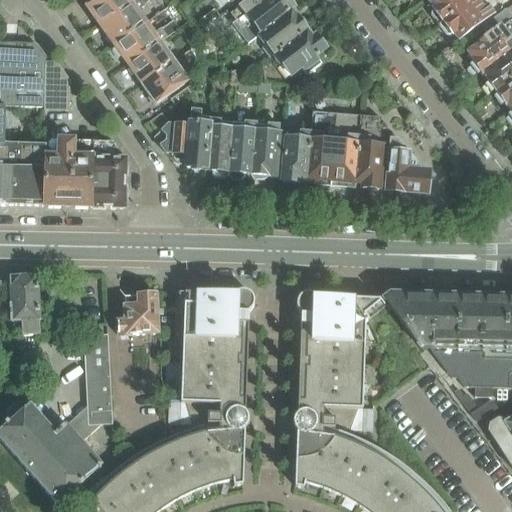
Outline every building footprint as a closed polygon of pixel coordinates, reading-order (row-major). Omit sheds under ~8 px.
[(95,0),(85,8),(86,9),(90,15),(91,16),(99,28),(101,26),(131,5),(127,0),(95,0)] [(143,6),(149,2),(148,0),(138,0),(131,5),(101,26),(107,35),(106,38),(110,44),(113,43),(115,46),(145,24),(137,13),(145,8),(143,6)] [(285,0),(249,0),(229,16),(234,23),(231,26),(239,35),(248,28),(256,39),(258,37),(290,13),(294,10),(285,0)] [(434,0),(429,4),(433,10),(431,12),(432,13),(431,14),(431,17),(439,27),(473,0),(434,0)] [(486,6),(482,9),(474,0),(473,0),(439,27),(446,36),(448,37),(450,35),(452,38),(454,36),(458,42),(493,15),(486,6)] [(511,7),(505,11),(505,10),(492,20),(499,28),(487,36),(489,38),(468,54),(473,61),(471,62),(472,64),(470,65),(470,68),(475,75),(478,75),(480,74),(511,50),(511,27),(509,23),(511,20),(511,7)] [(213,13),(197,25),(202,31),(218,19),(213,13)] [(296,19),(295,20),(290,13),(258,37),(274,58),(306,33),(307,33),(307,27),(302,21),(296,19)] [(208,37),(222,27),(218,21),(204,31),(208,37)] [(159,45),(179,31),(173,22),(153,36),(145,24),(115,46),(117,48),(115,51),(119,56),(122,56),(129,66),(159,45)] [(314,38),(311,40),(306,33),(274,58),(271,60),(278,68),(280,66),(290,79),(300,71),(305,78),(320,67),(315,60),(326,52),(314,38)] [(189,52),(195,48),(195,38),(184,46),(189,52)] [(43,109),(45,64),(45,60),(32,43),(0,42),(0,107),(4,108),(18,108),(43,109)] [(143,85),(173,64),(159,45),(129,66),(130,68),(129,71),(133,77),(136,76),(143,85)] [(189,52),(186,54),(194,64),(195,48),(189,52)] [(511,50),(480,74),(487,83),(485,84),(484,87),(490,93),(493,94),(494,93),(495,94),(511,80),(511,50)] [(68,84),(55,64),(45,64),(43,109),(43,113),(67,113),(68,84)] [(155,107),(187,84),(173,64),(143,85),(140,86),(155,107)] [(511,80),(495,94),(496,95),(494,96),(494,98),(500,106),(503,106),(504,105),(509,111),(511,109),(511,80)] [(238,84),(237,94),(257,96),(258,86),(250,85),(238,84)] [(259,86),(258,95),(269,96),(269,87),(259,86)] [(286,88),(285,97),(288,98),(293,98),(294,89),(286,88)] [(173,108),(190,96),(186,91),(169,102),(173,108)] [(315,91),(314,100),(327,101),(328,92),(315,91)] [(3,146),(4,108),(0,107),(0,208),(15,208),(17,146),(3,146)] [(186,164),(185,173),(204,174),(209,122),(209,118),(200,118),(201,113),(194,113),(190,113),(189,128),(186,164)] [(312,126),(308,181),(315,182),(314,187),(330,188),(336,117),(313,115),(312,126)] [(154,131),(165,123),(160,117),(149,125),(154,131)] [(336,117),(330,188),(331,188),(355,190),(355,186),(360,119),(358,119),(338,117),(337,117),(336,117)] [(360,119),(355,186),(363,186),(362,191),(378,192),(379,185),(380,171),(382,142),(386,142),(387,132),(378,120),(361,119),(360,119)] [(209,122),(204,174),(208,174),(213,175),(213,179),(215,182),(223,183),(226,180),(231,131),(219,130),(219,122),(209,122)] [(231,131),(226,180),(228,180),(230,180),(232,184),(239,184),(243,181),(243,178),(247,178),(250,178),(255,126),(252,125),(232,124),(231,131)] [(281,177),(281,183),(298,185),(299,181),(308,181),(312,126),(306,125),(302,125),(301,135),(300,142),(285,141),(282,165),(281,177)] [(250,178),(250,180),(252,181),(255,184),(262,184),(266,181),(266,180),(274,180),(276,158),(279,128),(255,126),(250,178)] [(156,142),(156,143),(165,156),(166,156),(171,157),(171,160),(174,163),(184,164),(186,164),(189,128),(183,128),(168,127),(156,137),(156,142)] [(380,171),(379,185),(383,185),(386,185),(386,192),(426,196),(427,181),(421,174),(417,174),(417,169),(407,156),(403,155),(403,151),(396,143),(387,132),(386,142),(382,142),(380,171)] [(68,210),(69,143),(44,143),(44,147),(42,209),(68,210)] [(69,143),(68,210),(92,210),(93,144),(69,143)] [(93,144),(92,210),(94,210),(117,211),(124,205),(125,163),(112,144),(111,144),(110,144),(96,144),(93,144)] [(42,209),(44,147),(17,146),(15,208),(42,209)] [(22,340),(39,339),(36,280),(9,282),(12,334),(12,338),(22,337),(22,340)] [(185,499),(192,495),(200,492),(208,489),(216,487),(224,484),(233,483),(234,489),(243,487),(244,432),(246,430),(247,428),(246,426),(246,419),(248,417),(247,415),(245,413),(249,314),(251,312),(253,309),(254,306),(254,303),(253,300),(251,297),(249,295),(246,293),(243,293),(239,293),(236,295),(234,297),(185,295),(181,427),(193,427),(195,432),(187,435),(179,438),(172,441),(164,445),(157,449),(149,453),(142,457),(135,462),(128,466),(110,480),(103,486),(96,492),(85,501),(97,511),(162,511),(163,511),(170,507),(177,503),(185,499)] [(117,324),(118,339),(159,337),(156,298),(152,298),(150,295),(143,296),(141,298),(137,298),(137,299),(125,300),(125,308),(124,308),(125,323),(117,324)] [(429,490),(421,482),(413,475),(404,468),(395,462),(386,456),(377,450),(367,445),(363,443),(348,437),(350,433),(362,433),(364,378),(365,363),(367,322),(385,309),(382,304),(366,317),(354,301),(317,300),(315,297),(312,296),(308,295),(305,295),(302,297),(299,298),(297,301),(296,304),(296,307),(297,311),(298,314),(300,316),(297,415),(295,417),(294,419),(296,421),(296,428),(294,430),(295,432),(296,434),(294,489),(303,491),(305,485),(316,489),(327,493),(338,498),(349,503),(359,509),(362,511),(447,511),(443,506),(436,498),(429,490)] [(511,300),(391,297),(391,299),(433,357),(439,364),(444,372),(450,380),(457,380),(464,390),(511,390),(511,300)] [(109,378),(107,341),(87,342),(87,351),(83,351),(84,353),(87,353),(89,378),(85,378),(85,380),(89,379),(90,398),(86,398),(86,400),(90,400),(90,406),(66,428),(59,420),(48,429),(40,420),(40,419),(30,408),(26,411),(19,402),(0,418),(0,422),(6,429),(0,434),(0,443),(57,508),(97,472),(99,473),(100,471),(99,469),(99,468),(80,447),(102,426),(111,426),(109,378)] [(459,393),(455,395),(460,403),(464,400),(459,393)] [(463,407),(470,401),(468,397),(464,400),(460,403),(463,407)] [(463,407),(466,410),(473,405),(470,401),(463,407)] [(492,403),(472,416),(477,424),(497,411),(492,403)] [(473,405),(466,410),(469,414),(476,408),(473,405)] [(511,420),(505,425),(504,423),(499,422),(491,427),(490,433),(511,467),(511,420)]
